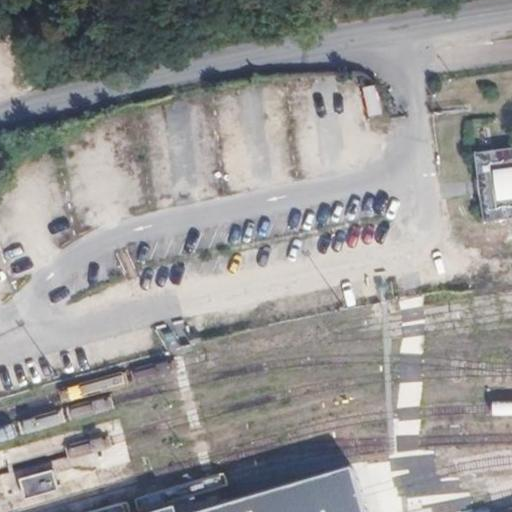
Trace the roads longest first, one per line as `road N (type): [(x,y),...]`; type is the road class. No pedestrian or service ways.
road 1 (tertiary): [(511,12),(166,77),(0,119)]
road 2 (track): [(10,115),(21,45),(64,0)]
